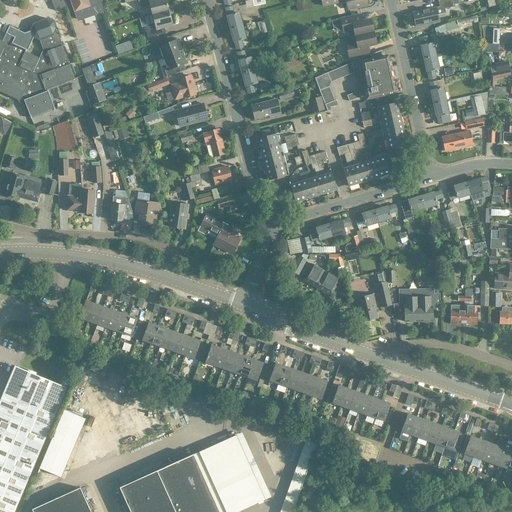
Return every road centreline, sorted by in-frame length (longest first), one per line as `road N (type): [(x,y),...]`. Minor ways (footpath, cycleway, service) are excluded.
road 1 (residential): [(273,231),(261,214),(205,0)]
road 2 (residential): [(164,275),(170,252),(151,241),(0,222)]
road 3 (residential): [(430,178),(390,0)]
road 4 (residential): [(273,231),(430,178)]
road 5 (unclassified): [(394,363),(247,307)]
road 6 (residential): [(511,367),(442,344),(409,346),(394,363)]
road 7 (unclassified): [(511,405),(394,363)]
